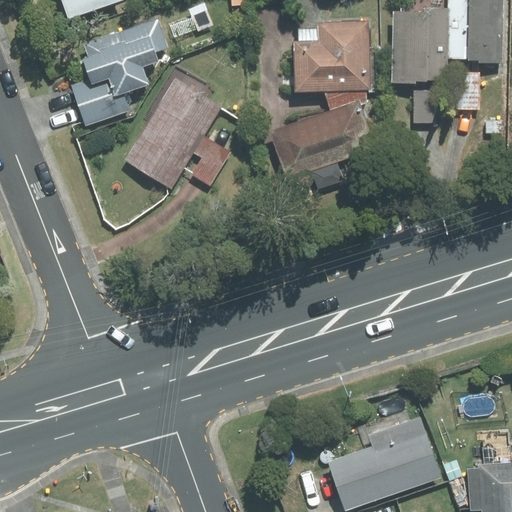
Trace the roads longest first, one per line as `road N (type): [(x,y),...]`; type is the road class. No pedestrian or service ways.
road 1 (secondary): [(511,265),(131,380)]
road 2 (residential): [(0,112),(82,323),(131,380)]
road 3 (secondary): [(131,380),(101,419),(0,451)]
road 4 (residential): [(131,380),(175,442),(205,511)]
road 5 (secondary): [(0,399),(85,373),(131,380)]
